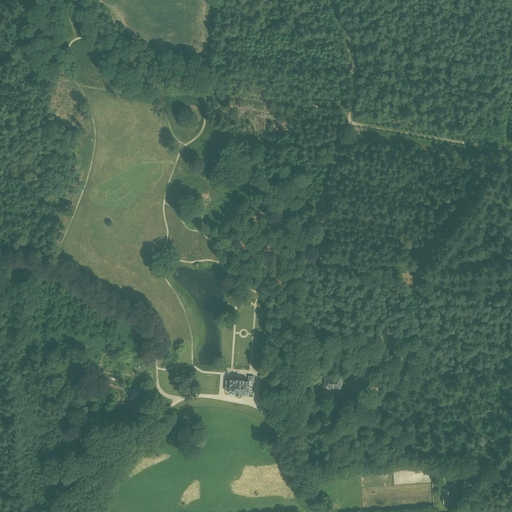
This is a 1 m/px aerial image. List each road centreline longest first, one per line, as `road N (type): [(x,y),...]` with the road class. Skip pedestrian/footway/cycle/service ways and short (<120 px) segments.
road 1 (track): [(347,120),(306,227),(294,453)]
road 2 (track): [(221,398),(229,372),(256,374),(255,403),(428,387)]
road 3 (track): [(0,261),(40,262),(127,317),(153,355),(158,389),(175,398)]
road 4 (track): [(347,120),(501,148)]
road 5 (track): [(81,511),(119,447),(175,398)]
road 6 (track): [(175,398),(255,403),(294,453)]
road 7 (track): [(153,355),(14,344)]
road 8 (track): [(332,0),(349,49),(347,120)]
